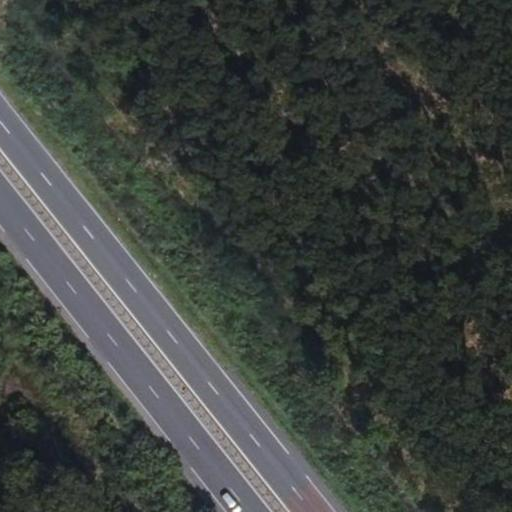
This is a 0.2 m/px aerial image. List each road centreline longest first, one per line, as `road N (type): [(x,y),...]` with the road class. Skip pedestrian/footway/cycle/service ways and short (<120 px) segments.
road 1 (primary): [(306,511),(0,128)]
road 2 (primary): [(0,201),(248,511)]
